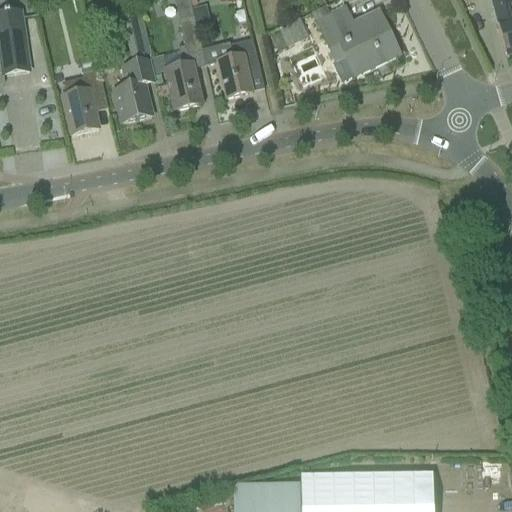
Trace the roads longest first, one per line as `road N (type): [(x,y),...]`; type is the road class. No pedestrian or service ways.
road 1 (tertiary): [(0,200),(352,131),(388,130),(446,146)]
road 2 (track): [(246,0),(279,145)]
road 3 (residential): [(463,108),(410,0)]
